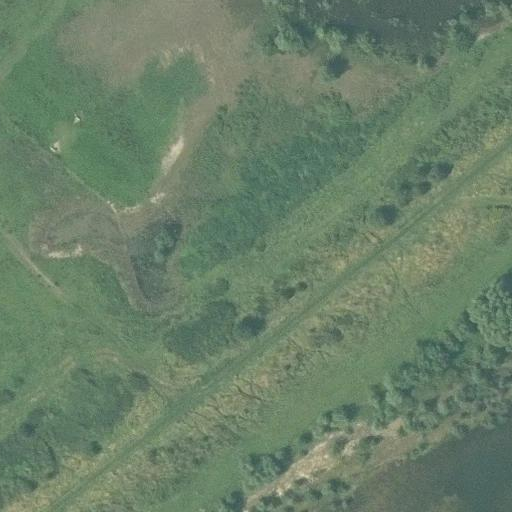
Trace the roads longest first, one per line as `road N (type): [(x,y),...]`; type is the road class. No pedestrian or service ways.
road 1 (track): [(511,139),(53,511)]
road 2 (track): [(0,219),(43,273),(184,407)]
